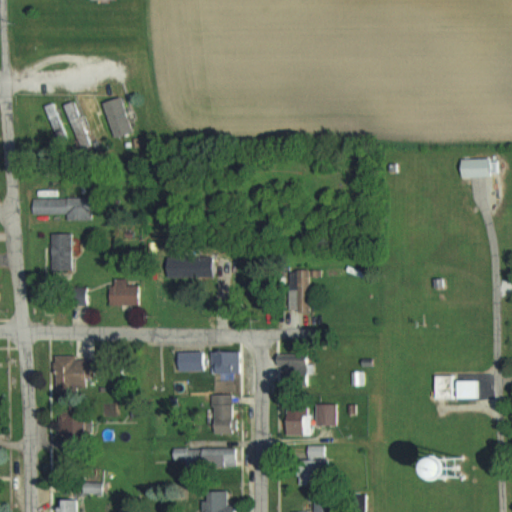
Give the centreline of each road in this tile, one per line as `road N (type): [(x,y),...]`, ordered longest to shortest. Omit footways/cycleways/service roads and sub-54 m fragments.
road 1 (residential): [(30,511),(26,332),(4,84)]
road 2 (residential): [(503,511),(496,259)]
road 3 (residential): [(260,511),(262,347),(253,334)]
road 4 (residential): [(175,333),(26,332)]
